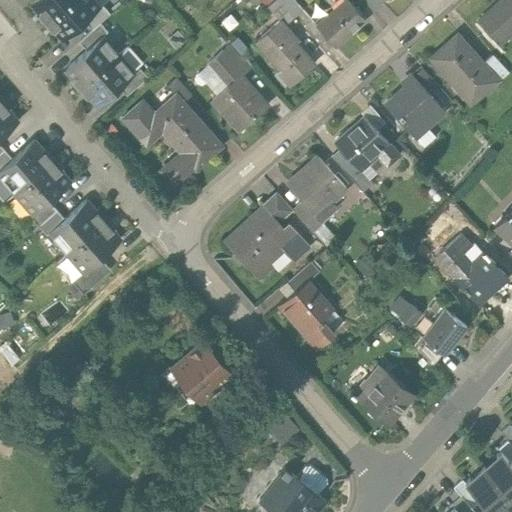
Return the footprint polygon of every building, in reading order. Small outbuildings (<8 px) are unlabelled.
[(34,0),(31,4),(46,22),(71,0),(34,0)] [(71,0),(46,22),(62,40),(99,8),(92,0),(71,0)] [(303,11),(292,0),(279,0),(278,1),(294,19),(303,11)] [(380,2),(378,0),(361,0),(374,14),(383,6),(380,2)] [(511,0),(505,0),(480,24),(496,41),(511,25),(511,0)] [(294,19),(278,1),(269,9),(279,21),(285,27),(294,19)] [(347,2),(333,14),(339,20),(323,34),(335,48),(365,22),(347,2)] [(99,8),(84,21),(92,30),(110,14),(102,5),(99,8)] [(285,27),(279,21),(257,42),(282,70),(279,72),(292,87),(315,66),(290,38),(292,36),(285,27)] [(92,30),(79,42),(86,51),(102,38),(107,33),(100,24),(92,30)] [(492,74),(456,33),(430,56),(466,96),(492,74)] [(86,51),(65,70),(81,88),(118,56),(102,38),(86,51)] [(118,56),(81,88),(97,106),(118,88),(134,74),(118,56)] [(492,56),(483,64),(500,82),(508,75),(492,56)] [(134,74),(118,88),(126,96),(147,78),(139,69),(134,74)] [(251,88),(239,75),(212,99),(224,112),(226,110),(242,128),(267,106),(258,95),(256,96),(250,89),(251,88)] [(414,77),(404,86),(406,89),(388,105),(413,135),(421,128),(424,132),(445,113),(414,77)] [(193,97),(176,78),(166,87),(174,97),(175,96),(183,105),(193,97)] [(183,105),(175,96),(174,97),(149,119),(136,106),(123,118),(146,144),(162,131),(181,152),(161,170),(174,184),(194,166),(196,169),(221,147),(183,105)] [(0,101),(0,137),(17,122),(0,101)] [(360,110),(364,115),(367,118),(377,130),(387,122),(370,102),(360,110)] [(367,118),(337,143),(343,149),(361,170),(362,169),(368,164),(370,166),(380,157),(389,167),(400,157),(377,130),(367,118)] [(12,159),(0,169),(0,176),(15,193),(52,161),(33,140),(12,159)] [(361,170),(343,149),(333,157),(365,194),(375,185),(362,169),(361,170)] [(0,153),(0,169),(12,159),(4,150),(0,153)] [(347,190),(319,159),(289,185),(305,204),(316,217),(332,203),(329,200),(342,188),(345,191),(347,190)] [(52,161),(15,193),(33,214),(48,201),(70,182),(52,161)] [(279,194),(254,216),(255,218),(268,232),(273,227),(293,209),(279,194)] [(64,219),(49,233),(67,254),(104,222),(86,200),(64,219)] [(33,214),(30,217),(38,226),(56,210),(48,201),(33,214)] [(316,217),(305,204),(296,212),(313,232),(338,211),(332,203),(316,217)] [(56,210),(38,226),(46,235),(49,233),(64,219),(56,210)] [(511,211),(505,219),(511,225),(501,234),(511,244),(511,211)] [(273,227),(268,232),(255,218),(227,243),(255,275),(284,249),(295,262),(311,248),(290,224),(279,234),(273,227)] [(104,222),(67,254),(83,272),(100,258),(120,240),(104,222)] [(490,259),(485,254),(473,265),(464,255),(471,249),(462,238),(437,260),(456,280),(455,281),(479,307),(492,295),(488,291),(504,277),(489,260),(490,259)] [(436,254),(424,243),(413,253),(425,265),(436,254)] [(365,255),(353,265),(365,279),(377,269),(365,255)] [(100,258),(83,272),(72,281),(83,294),(110,270),(100,258)] [(310,265),(293,279),(300,288),(308,281),(317,273),(310,265)] [(300,288),(279,307),(291,320),(293,318),(306,333),(304,335),(318,351),(335,335),(322,321),(329,315),(333,310),(308,281),(300,288)] [(399,317),(407,307),(399,300),(391,309),(399,317)] [(424,316),(412,307),(406,314),(402,320),(413,329),(424,316)] [(446,311),(425,338),(445,355),(466,328),(446,311)] [(445,355),(425,338),(416,348),(435,370),(447,356),(445,355)] [(203,342),(171,369),(168,366),(159,374),(170,388),(174,384),(184,396),(191,391),(199,402),(231,374),(203,342)] [(413,395),(380,368),(367,384),(365,382),(356,394),(352,391),(349,395),(354,399),(355,398),(389,425),(413,395)] [(302,426),(273,392),(253,409),(282,443),(302,426)] [(511,429),(510,427),(501,435),(511,447),(511,429)] [(511,448),(507,443),(499,451),(501,454),(511,466),(511,448)] [(511,466),(501,454),(483,469),(511,503),(511,466)] [(316,511),(324,501),(283,469),(279,474),(282,476),(270,491),(280,498),(270,510),(272,511),(316,511)] [(511,511),(511,503),(483,469),(465,485),(480,503),(487,511),(511,511)] [(465,485),(462,482),(453,490),(461,499),(471,511),(480,503),(465,485)] [(472,511),(471,511),(461,499),(452,507),(455,510),(456,511),(472,511)]
